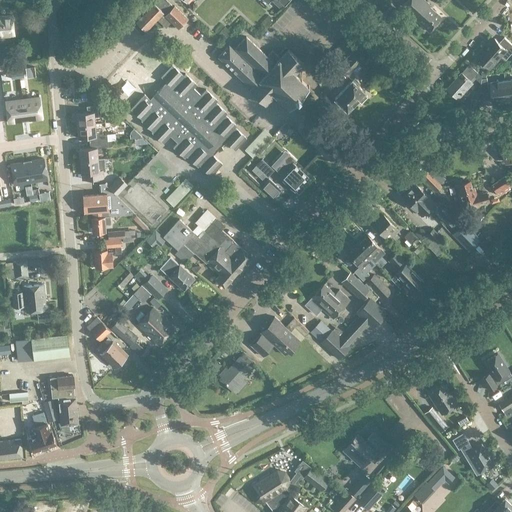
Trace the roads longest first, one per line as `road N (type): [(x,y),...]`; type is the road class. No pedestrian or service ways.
road 1 (residential): [(153,395),(101,404),(86,390),(61,139)]
road 2 (residential): [(153,395),(292,241),(372,168)]
road 3 (secondary): [(511,280),(269,419)]
road 4 (residential): [(372,168),(464,128),(511,123)]
road 5 (residential): [(440,70),(371,146),(372,168)]
